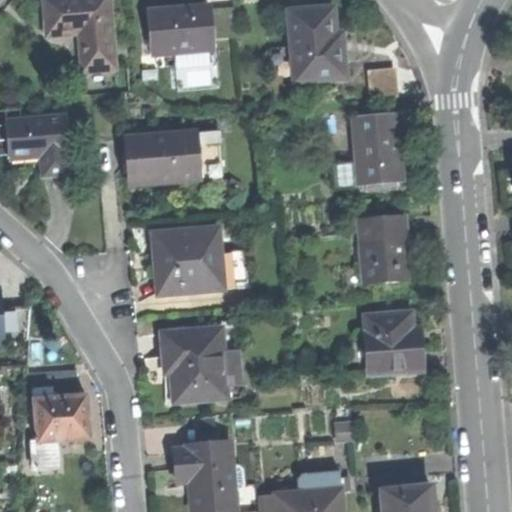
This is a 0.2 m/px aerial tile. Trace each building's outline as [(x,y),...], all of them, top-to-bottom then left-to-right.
[(102,0),(69,0),(41,2),(43,19),(44,36),(74,34),(78,75),(109,72),(102,0)] [(235,37),(235,7),(216,7),(215,37),(235,37)] [(144,17),(147,57),(171,55),(210,52),(207,9),(182,11),(144,14),(144,17)] [(303,13),(284,15),(288,64),(296,63),(297,84),(342,80),(338,34),(331,34),(329,11),(303,13)] [(137,57),(147,57),(144,17),(134,17),(137,57)] [(212,67),(210,52),(171,55),(172,70),(212,67)] [(50,177),(65,176),(62,118),(2,121),(4,161),(36,159),(37,178),(50,177)] [(355,188),(398,184),(395,151),(392,118),(349,121),(353,166),(355,188)] [(142,185),(218,179),(214,133),(127,140),(131,186),(142,185)] [(332,190),(355,188),(353,166),(330,168),(332,190)] [(400,218),(354,222),(358,270),(363,269),(365,285),(406,281),(403,247),(400,218)] [(163,295),(229,290),(226,255),(215,256),(213,231),(149,236),(151,262),(160,261),(162,276),(163,295)] [(0,338),(29,335),(26,303),(5,305),(3,287),(0,287),(0,338)] [(359,317),(364,377),(412,373),(410,350),(416,349),(415,336),(413,313),(359,317)] [(169,404),(223,400),(217,331),(157,336),(159,360),(165,359),(167,375),(169,404)] [(76,369),(56,370),(57,387),(77,385),(76,369)] [(28,388),(33,388),(51,387),(57,387),(56,370),(27,372),(28,388)] [(58,440),(89,438),(87,416),(86,394),(52,396),(51,387),(33,388),(37,441),(58,440)] [(60,469),(58,440),(37,441),(32,441),(34,471),(60,469)] [(186,511),(230,511),(231,511),(225,444),(182,448),(183,451),(170,453),(172,474),(174,496),(185,495),(186,511)] [(294,477),(295,486),(309,485),(309,495),(337,493),(346,492),(345,481),(334,481),(334,474),(294,477)] [(338,511),(337,493),(309,495),(309,485),(295,486),(296,496),(271,498),(271,511),(338,511)] [(378,511),(427,511),(426,489),(377,494),(378,511)] [(253,511),(271,511),(271,498),(252,500),(253,511)]
